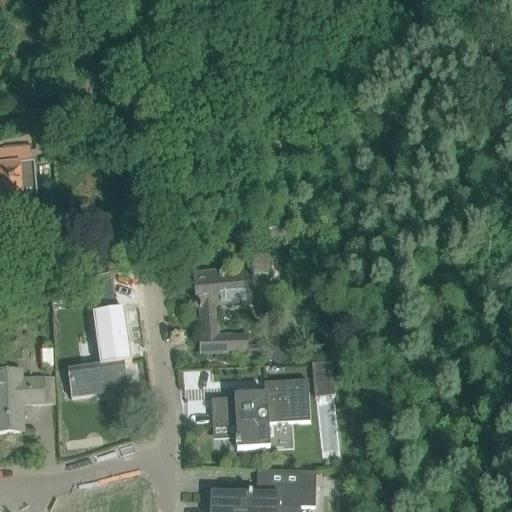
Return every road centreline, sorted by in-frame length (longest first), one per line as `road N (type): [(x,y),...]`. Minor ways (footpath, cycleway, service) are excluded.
road 1 (residential): [(167,457),(144,232)]
road 2 (residential): [(32,487),(167,457)]
